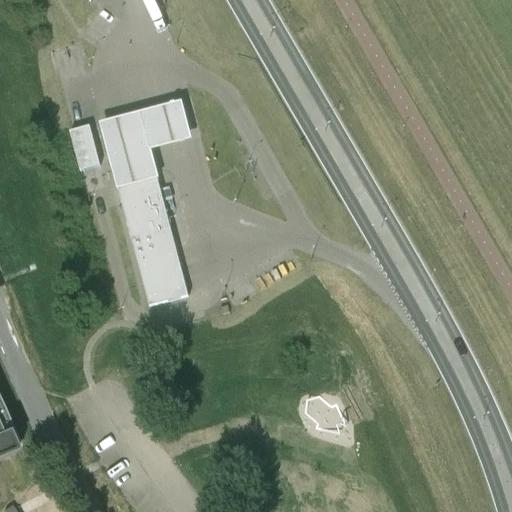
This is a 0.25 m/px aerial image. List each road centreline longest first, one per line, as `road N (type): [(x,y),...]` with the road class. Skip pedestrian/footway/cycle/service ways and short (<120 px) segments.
road 1 (secondary): [(508,511),(438,325),(252,0)]
road 2 (residential): [(90,511),(0,318)]
